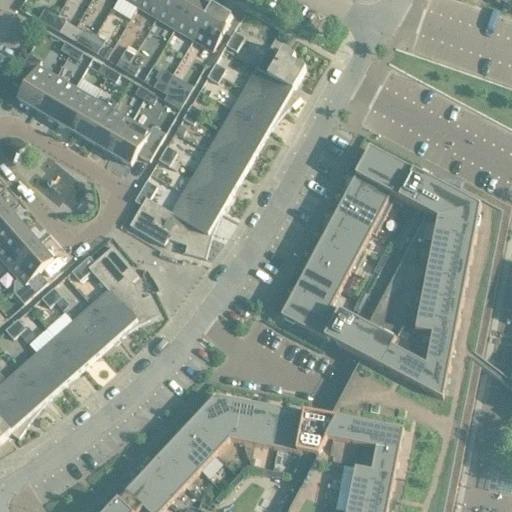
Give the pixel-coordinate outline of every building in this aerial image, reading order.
[(143,0),(123,0),(138,9),(143,0)] [(168,0),(143,0),(138,9),(157,20),(168,0)] [(168,0),(157,20),(175,31),(193,0),(168,0)] [(200,0),(193,0),(175,31),(194,42),(214,8),(200,0)] [(233,20),(214,8),(194,42),(213,54),(233,20)] [(51,29),(57,18),(44,10),(38,21),(51,29)] [(66,23),(57,18),(51,29),(60,34),(66,23)] [(88,50),(96,37),(83,29),(75,43),(88,50)] [(235,33),(226,47),(237,53),(245,39),(235,33)] [(105,42),(96,37),(88,50),(97,55),(105,42)] [(69,57),(74,49),(65,44),(60,52),(69,57)] [(83,55),(74,49),(69,57),(78,63),(83,55)] [(269,49),(257,70),(281,84),(293,63),(296,59),(284,52),(281,56),(269,49)] [(126,72),(130,64),(134,57),(125,51),(116,67),(126,72)] [(42,63),(29,56),(12,84),(24,91),(18,101),(37,112),(57,78),(39,68),(42,63)] [(293,63),(281,84),(294,92),(307,71),(293,63)] [(139,70),(130,64),(126,72),(135,78),(139,70)] [(208,79),(218,85),(226,71),(216,65),(208,79)] [(107,79),(111,71),(102,66),(98,74),(107,79)] [(257,70),(245,91),(285,115),(291,108),(301,99),(294,92),(281,84),(257,70)] [(111,71),(107,79),(116,85),(121,77),(111,71)] [(76,89),(57,78),(37,112),(56,123),(76,89)] [(168,86),(167,86),(162,94),(172,100),(181,84),(172,78),(168,86)] [(162,94),(167,86),(158,81),(153,89),(162,94)] [(144,101),(148,93),(139,87),(135,96),(144,101)] [(76,89),(56,123),(75,134),(95,100),(76,89)] [(245,91),(233,112),(270,134),(276,126),(285,115),(245,91)] [(148,93),(144,101),(153,107),(158,98),(148,93)] [(95,100),(75,134),(94,145),(113,111),(117,105),(109,100),(105,106),(95,100)] [(184,121),(193,127),(202,113),(192,107),(184,121)] [(132,122),(113,111),(94,145),(112,156),(132,122)] [(233,112),(221,132),(258,154),(270,134),(233,112)] [(151,133),(132,122),(112,156),(132,167),(138,156),(150,164),(167,136),(154,129),(151,133)] [(221,132),(209,153),(246,174),(258,154),(221,132)] [(159,162),(170,168),(178,154),(168,148),(159,162)] [(362,361),(330,421),(309,417),(305,416),(216,398),(155,464),(110,511),(453,511),(482,371),(483,362),(511,214),(511,210),(482,194),(465,186),(439,176),(439,178),(435,185),(427,181),(371,151),(282,318),(326,341),(330,344),(362,361)] [(209,153),(197,173),(234,195),(242,182),(246,174),(209,153)] [(197,173),(185,194),(222,216),(234,195),(197,173)] [(142,207),(130,228),(164,248),(168,240),(187,247),(185,255),(206,261),(212,239),(212,238),(172,215),(150,202),(158,189),(147,183),(143,190),(135,203),(142,207)] [(185,194),(172,215),(212,238),(222,216),(185,194)] [(0,200),(0,222),(11,212),(0,200)] [(0,250),(25,229),(11,212),(0,222),(0,250)] [(25,229),(0,250),(0,259),(10,271),(39,245),(25,229)] [(39,245),(10,271),(16,278),(12,281),(12,292),(24,305),(45,287),(36,277),(54,261),(39,245)] [(79,268),(72,274),(80,283),(91,273),(108,292),(139,327),(160,317),(151,297),(143,301),(133,283),(139,278),(133,271),(113,248),(95,264),(90,258),(79,268)] [(56,304),(64,313),(70,307),(54,290),(42,300),(50,309),(56,304)] [(108,292),(90,309),(118,341),(139,327),(108,292)] [(90,309),(72,324),(101,356),(118,341),(90,309)] [(26,330),(18,322),(6,332),(14,341),(26,330)] [(72,324),(54,340),(83,372),(101,356),(72,324)] [(54,340),(37,356),(65,388),(83,372),(54,340)] [(37,356),(19,371),(47,404),(65,388),(37,356)] [(19,371),(1,387),(32,422),(47,404),(19,371)] [(1,387),(0,388),(0,422),(1,424),(11,435),(19,441),(32,422),(1,387)] [(1,424),(0,424),(0,445),(11,435),(1,424)]
